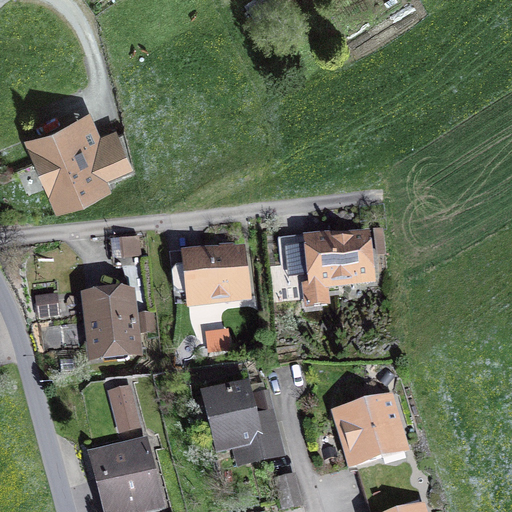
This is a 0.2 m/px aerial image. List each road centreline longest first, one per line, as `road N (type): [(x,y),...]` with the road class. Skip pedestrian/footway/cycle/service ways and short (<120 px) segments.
road 1 (unclassified): [(65,511),(0,297)]
road 2 (residential): [(315,511),(280,384)]
